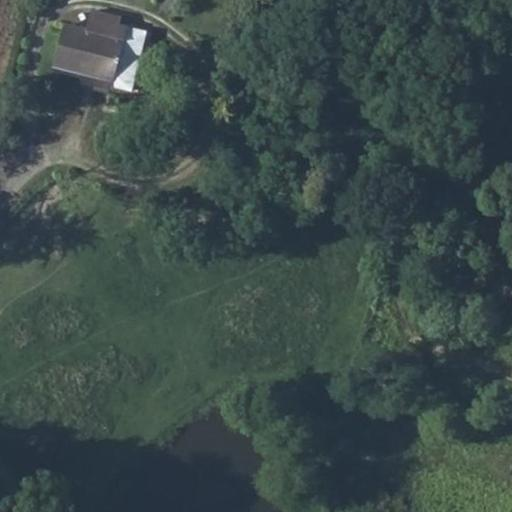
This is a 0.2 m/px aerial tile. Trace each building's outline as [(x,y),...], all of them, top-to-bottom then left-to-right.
[(62,26),(61,31),(121,51),(124,42),(142,47),(145,34),(119,27),(116,40),(62,26)] [(121,51),(61,31),(51,68),(92,78),(90,89),(110,94),(112,89),(121,51)] [(124,42),(121,51),(133,54),(139,56),(142,47),(124,42)] [(121,51),(112,89),(122,91),(133,54),(121,51)] [(133,54),(122,91),(130,93),(139,56),(133,54)]
